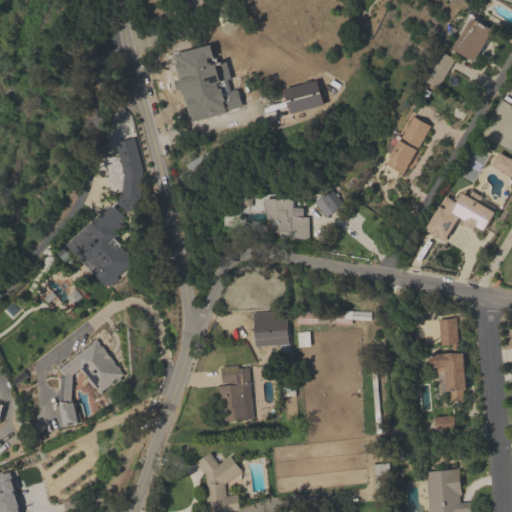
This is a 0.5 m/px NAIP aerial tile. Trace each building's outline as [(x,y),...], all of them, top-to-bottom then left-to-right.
[(453,51),(472,19),(491,30),(473,62),(453,51)] [(426,82),(443,53),(455,60),(437,89),(426,82)] [(385,165),(413,117),(430,126),(401,175),(385,165)] [(122,172),(115,143),(133,138),(141,169),(138,199),(125,213),(114,201),(120,195),(122,172)] [(511,172),(510,176),(491,165),(498,152),(511,160),(511,172)] [(105,171),(120,171),(120,158),(105,158),(105,171)] [(326,219),(314,203),(331,190),(343,206),(326,219)] [(423,227),(442,195),(452,201),(458,192),(491,212),(480,230),(472,225),(469,230),(458,223),(461,218),(449,211),(449,213),(455,217),(441,240),(435,236),(435,237),(424,230),(425,228),(423,227)] [(280,240),(280,235),(266,235),(266,202),(293,202),(293,211),(303,211),(303,219),(308,219),(309,242),(290,242),(290,239),(280,240)] [(122,272),(108,285),(106,282),(103,285),(64,244),(83,226),(84,227),(110,203),(125,219),(113,229),(116,232),(111,237),(135,263),(126,271),(122,272)] [(295,324),(295,309),(350,309),(350,323),(295,324)] [(254,346),(251,313),(285,310),(287,343),(254,346)] [(444,372),(436,373),(435,368),(431,368),(429,355),(443,354),(442,352),(451,351),(450,344),(440,345),(437,319),(454,317),(458,353),(462,353),(465,390),(462,391),(463,402),(450,403),(449,392),(446,393),(444,372)] [(78,368),(71,375),(69,403),(72,403),(77,423),(63,427),(58,407),(60,370),(58,368),(73,357),(73,355),(75,353),(77,353),(91,343),(90,342),(94,338),(98,343),(97,343),(98,345),(100,346),(103,349),(103,350),(112,361),(111,362),(114,365),(115,365),(118,368),(117,369),(121,373),(117,376),(119,378),(110,385),(109,383),(99,390),(100,391),(97,393),(94,389),(95,389),(93,386),(92,387),(84,378),(86,376),(84,374),(82,374),(80,371),(80,369),(78,368)] [(219,421),(216,386),(221,385),(219,366),(237,365),(237,368),(248,367),(251,404),(245,405),(246,418),(219,421)] [(435,431),(434,417),(453,416),(454,429),(435,431)] [(207,511),(203,472),(202,473),(194,462),(208,452),(217,464),(228,455),(240,471),(223,484),(224,496),(237,495),(238,510),(207,511)] [(428,511),(424,470),(458,467),(460,494),(458,494),(458,502),(469,501),(469,511),(428,511)] [(0,511),(0,474),(8,472),(11,480),(14,479),(18,488),(13,489),(14,492),(12,493),(12,494),(14,494),(18,508),(20,507),(21,511),(0,511)]
